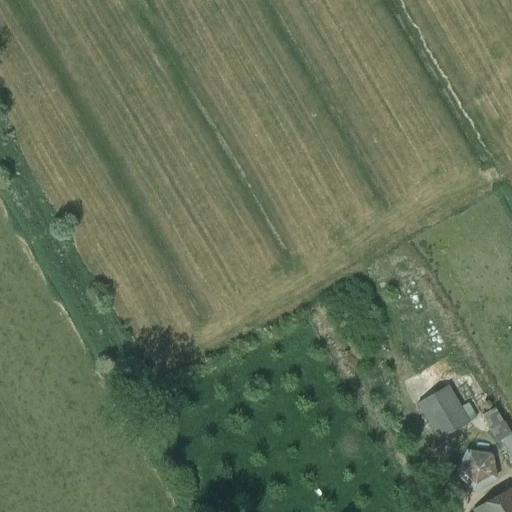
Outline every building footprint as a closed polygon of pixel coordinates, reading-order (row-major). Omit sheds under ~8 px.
[(348,306),(338,310),(343,319),(352,315),(348,306)] [(372,375),(395,368),(390,352),(367,359),(372,375)] [(437,441),(470,422),(448,385),(416,405),(437,441)] [(511,465),(511,433),(510,434),(504,422),(502,422),(494,409),(481,416),(496,442),(509,464),(511,464),(511,465)] [(474,491),(497,480),(491,455),(465,451),(455,475),(474,491)] [(511,511),(511,486),(472,511),(511,511)]
